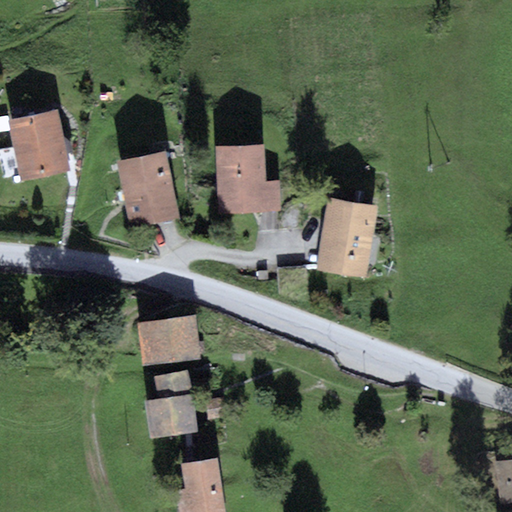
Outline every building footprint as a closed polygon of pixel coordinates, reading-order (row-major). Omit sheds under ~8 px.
[(61,110),(11,119),(22,183),(71,174),(61,110)] [(266,146),(219,146),(220,217),(284,216),(284,183),(266,183),(266,146)] [(167,154),(122,162),(133,227),(178,219),(167,154)] [(380,207),(333,198),(319,268),(366,277),(380,207)] [(197,316),(140,323),(145,363),(201,357),(197,316)] [(159,399),(146,401),(150,437),(198,432),(192,372),(157,376),(159,399)] [(225,511),(219,458),(175,464),(181,511),(225,511)] [(511,459),(495,462),(500,504),(511,503),(511,459)]
